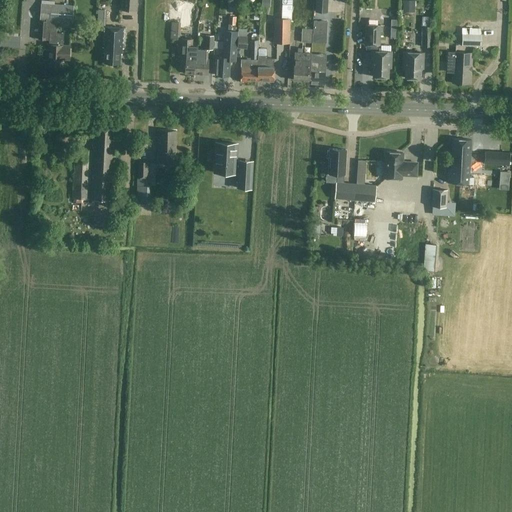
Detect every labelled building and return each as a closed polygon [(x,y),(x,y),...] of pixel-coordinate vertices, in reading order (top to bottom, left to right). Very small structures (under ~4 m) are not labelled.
[(137,0),(121,0),(120,10),(136,11),(137,0)] [(327,0),(316,0),(315,11),(327,12),(327,0)] [(274,43),(289,43),(290,18),(292,19),(292,3),(282,3),(281,17),(274,17),(274,43)] [(43,60),(47,60),(47,67),(61,67),(61,59),(68,60),(69,46),(62,46),(63,34),(50,33),(51,21),(72,23),(73,6),(40,4),(38,34),(46,34),(46,33),(49,34),(48,50),(44,50),(42,52),(41,57),(43,60)] [(98,9),(97,16),(97,25),(105,26),(106,9),(98,9)] [(236,24),(236,16),(229,16),(228,23),(236,24)] [(422,17),(421,26),(421,46),(432,47),(433,17),(422,17)] [(180,21),(171,21),(170,38),(180,39),(180,21)] [(326,35),(327,21),(313,21),(313,34),(326,35)] [(237,32),(235,32),(236,24),(228,24),(228,31),(224,31),(222,57),(216,57),(215,75),(228,76),(230,58),(235,58),(237,32)] [(391,68),(391,52),(378,51),(378,45),(379,45),(380,25),(366,25),(365,45),(373,45),(373,51),(371,51),(370,67),(373,67),(372,77),(388,77),(388,68),(391,68)] [(103,48),(103,53),(104,53),(104,63),(119,64),(120,55),(121,55),(121,49),(123,49),(124,28),(103,27),(101,48),(103,48)] [(312,43),(312,29),(302,28),(301,42),(312,43)] [(481,46),(481,28),(462,28),(461,46),(481,46)] [(20,36),(11,36),(1,35),(0,43),(0,45),(19,47),(20,36)] [(205,49),(198,49),(197,74),(207,74),(208,59),(206,59),(207,49),(212,50),(213,36),(205,35),(205,49)] [(238,36),(237,48),(245,48),(246,36),(238,36)] [(185,73),(197,74),(198,49),(197,49),(197,45),(191,45),(191,40),(181,39),(180,52),(180,61),(186,61),(185,73)] [(267,53),(267,41),(259,41),(258,53),(267,53)] [(325,55),(324,45),(316,46),(317,56),(325,55)] [(309,84),(311,61),(310,61),(311,53),(302,52),(302,48),(298,48),(297,52),(295,52),(294,60),(293,80),(309,81),(309,84)] [(405,78),(420,78),(421,69),(423,69),(424,53),(403,52),(403,68),(405,68),(405,78)] [(472,53),(453,52),(448,52),(446,72),(452,73),(451,83),(470,84),(472,53)] [(258,55),(258,60),(257,60),(256,81),(272,82),(273,58),(267,58),(267,55),(258,55)] [(311,61),(309,84),(324,84),(326,59),(318,58),(318,61),(311,61)] [(256,81),(257,60),(241,59),(240,81),(256,81)] [(115,129),(92,128),(91,150),(74,149),(72,199),(113,200),(115,146),(114,146),(115,129)] [(158,130),(157,163),(175,163),(176,131),(158,130)] [(461,153),(461,139),(453,139),(452,169),(448,169),(447,183),(460,183),(461,153)] [(461,153),(460,183),(473,184),(474,178),(469,178),(470,140),(461,139),(461,153)] [(235,174),(236,144),(216,143),(215,173),(235,174)] [(354,200),(356,184),(343,183),(343,175),(344,175),(345,150),(329,149),(329,151),(327,151),(326,158),(329,158),(328,174),(337,174),(336,182),(335,182),(334,198),(354,200)] [(386,152),(384,178),(401,179),(401,175),(416,176),(417,163),(402,162),(403,153),(386,152)] [(250,189),(251,173),(252,161),(240,161),(238,188),(250,189)] [(138,162),(137,178),(137,186),(136,196),(149,196),(149,186),(147,186),(147,179),(148,162),(138,162)] [(497,170),(498,164),(485,163),(484,175),(493,176),(494,170),(497,170)] [(376,185),(356,184),(354,200),(375,202),(376,185)] [(432,206),(438,206),(438,210),(451,211),(451,202),(447,202),(447,190),(433,189),(432,206)] [(138,211),(151,212),(151,203),(138,203),(138,211)]
